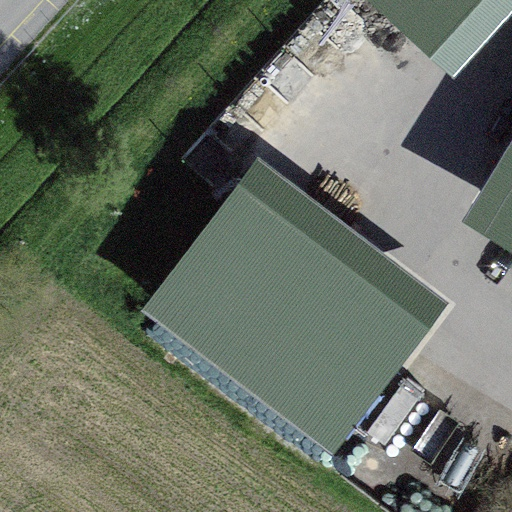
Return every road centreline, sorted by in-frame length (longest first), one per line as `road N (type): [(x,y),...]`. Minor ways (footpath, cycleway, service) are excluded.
road 1 (track): [(0,307),(279,0)]
road 2 (track): [(0,153),(141,0)]
